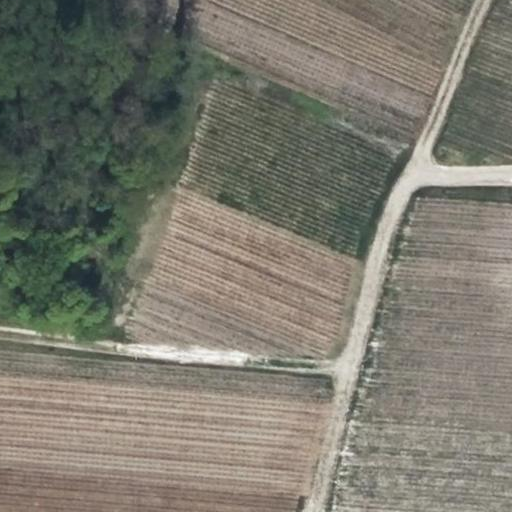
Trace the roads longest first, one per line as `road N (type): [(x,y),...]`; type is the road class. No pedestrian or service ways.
road 1 (track): [(311,511),(394,203),(415,173),(511,180)]
road 2 (track): [(350,368),(0,334)]
